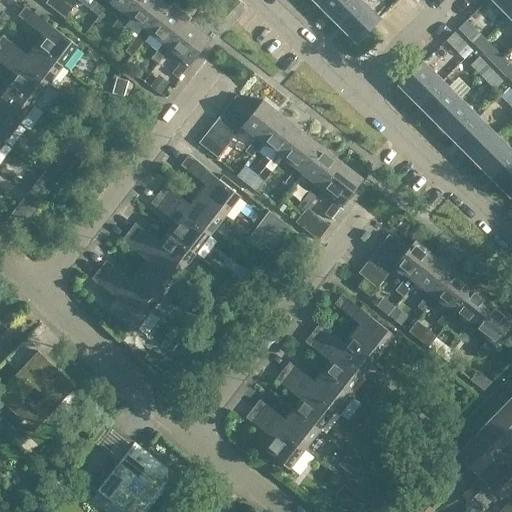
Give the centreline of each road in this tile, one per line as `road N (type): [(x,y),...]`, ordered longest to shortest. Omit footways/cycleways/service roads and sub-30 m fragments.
road 1 (residential): [(37,294),(209,72)]
road 2 (residential): [(190,430),(362,213)]
road 3 (residential): [(511,240),(357,91)]
road 4 (residential): [(190,430),(37,294)]
road 5 (residential): [(357,91),(264,0)]
road 6 (residential): [(357,91),(449,0)]
road 7 (residential): [(288,511),(190,430)]
